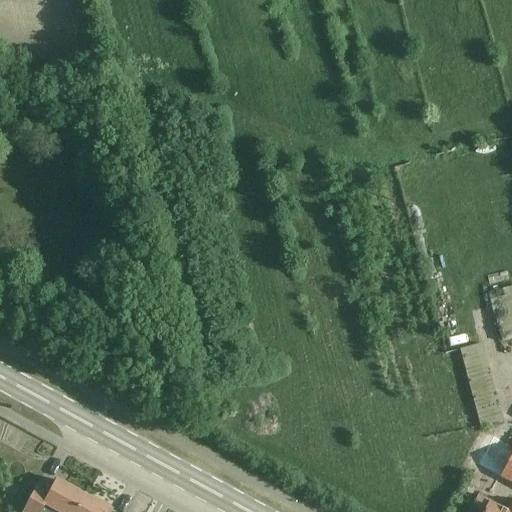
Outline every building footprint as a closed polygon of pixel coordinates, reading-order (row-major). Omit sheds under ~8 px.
[(511,278),(490,283),(501,333),(511,330),(511,278)] [(458,308),(439,316),(443,326),(462,317),(458,308)] [(475,417),(497,412),(481,335),(458,340),(475,417)] [(501,465),(511,436),(487,428),(477,457),(501,465)] [(511,453),(499,477),(511,484),(511,453)] [(74,511),(84,496),(56,481),(48,496),(36,489),(23,511),(74,511)] [(471,505),(483,511),(482,511),(511,511),(511,502),(507,511),(477,495),(471,505)] [(74,511),(110,511),(111,511),(84,496),(74,511)]
